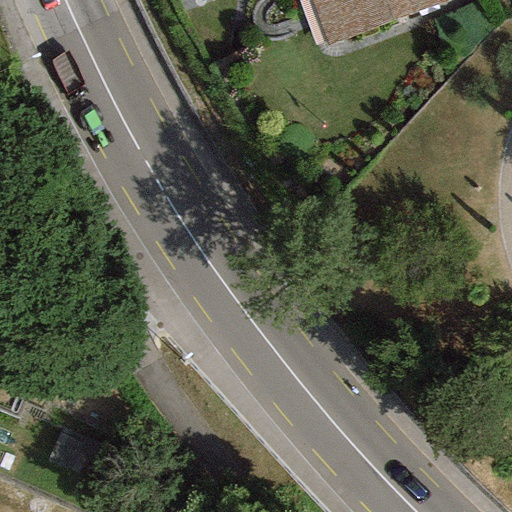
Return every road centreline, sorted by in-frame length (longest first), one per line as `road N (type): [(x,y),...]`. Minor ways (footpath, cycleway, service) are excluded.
road 1 (primary): [(161,193),(355,446),(420,511)]
road 2 (unclassified): [(257,511),(181,426),(133,342),(116,265),(125,225),(161,193)]
road 3 (primary): [(63,0),(161,193)]
